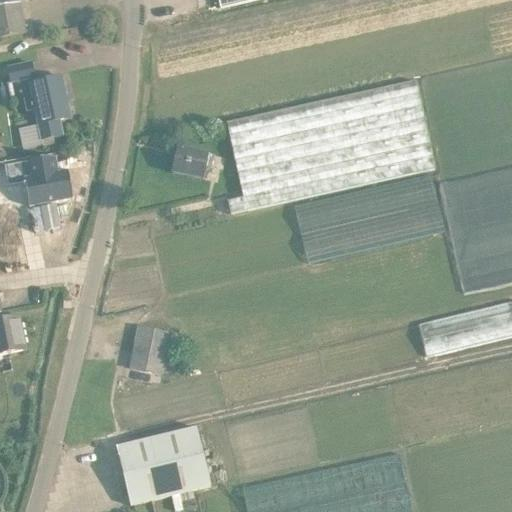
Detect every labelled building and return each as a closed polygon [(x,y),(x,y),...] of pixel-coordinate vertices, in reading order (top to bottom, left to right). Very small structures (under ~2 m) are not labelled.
[(0,0),(0,37),(24,33),(18,3),(28,1),(27,0),(0,0)] [(217,0),(219,8),(256,0),(217,0)] [(10,83),(33,78),(30,63),(7,68),(10,83)] [(58,120),(69,118),(61,77),(28,84),(31,98),(22,100),(25,112),(34,110),(40,140),(61,136),(58,120)] [(225,123),(233,157),(242,199),(227,202),(217,204),(220,217),(230,215),(434,170),(414,82),(225,123)] [(209,169),(212,155),(176,148),(171,173),(202,180),(205,168),(209,169)] [(67,171),(57,173),(54,158),(5,166),(8,184),(24,182),(24,184),(22,184),(23,186),(24,185),(28,207),(72,199),(67,171)] [(0,165),(0,239),(14,237),(0,165)] [(0,266),(18,263),(13,239),(0,241),(0,266)] [(0,355),(25,350),(18,317),(1,321),(0,318),(0,315),(1,315),(0,312),(0,355)] [(169,335),(137,328),(129,368),(160,375),(169,335)] [(511,358),(472,367),(484,423),(511,416),(511,358)] [(215,375),(115,395),(121,426),(221,407),(215,375)] [(399,448),(386,388),(306,406),(320,465),(399,448)] [(129,506),(210,487),(195,428),(115,447),(129,506)] [(322,471),(245,486),(249,511),(269,511),(268,506),(281,504),(280,499),(300,495),(300,499),(326,494),(322,471)]
